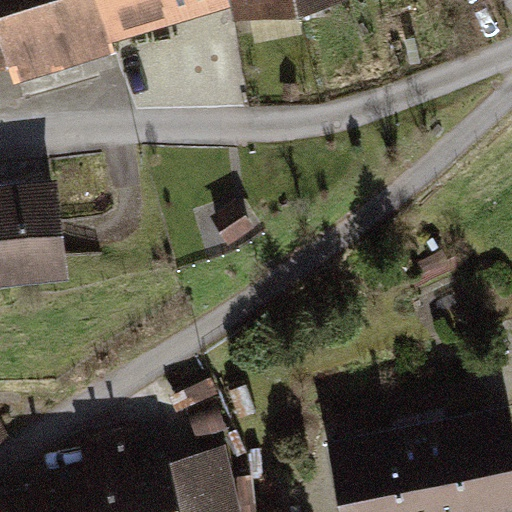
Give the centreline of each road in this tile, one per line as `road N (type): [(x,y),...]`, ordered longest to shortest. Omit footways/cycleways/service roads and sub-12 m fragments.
road 1 (residential): [(511,90),(407,188),(0,466)]
road 2 (residential): [(511,57),(310,132),(0,157)]
